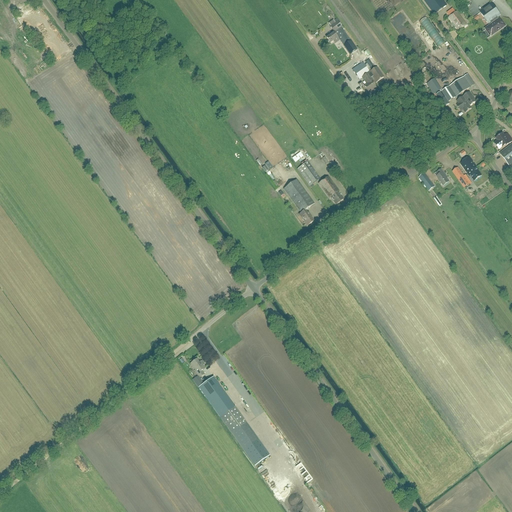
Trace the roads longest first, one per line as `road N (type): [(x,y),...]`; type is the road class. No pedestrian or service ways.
road 1 (unclassified): [(252,289),(44,0)]
road 2 (unclassified): [(415,511),(252,289)]
road 3 (track): [(0,493),(192,337)]
road 4 (unclassified): [(252,289),(410,175)]
road 5 (unclassified): [(410,175),(310,39)]
